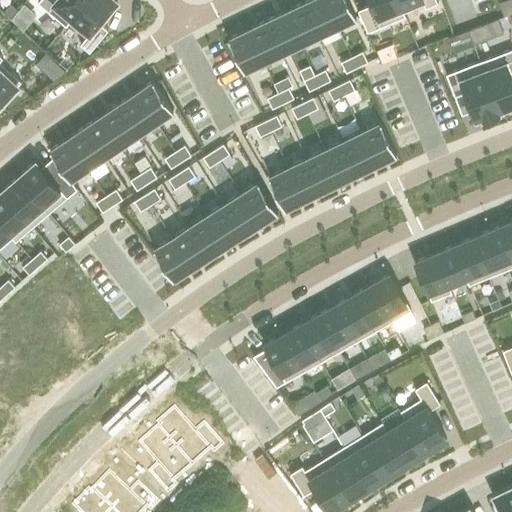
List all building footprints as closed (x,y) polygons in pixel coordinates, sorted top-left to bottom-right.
[(38,0),(38,1),(65,24),(85,0),(38,0)] [(85,0),(65,24),(66,25),(69,21),(86,36),(80,43),(90,51),(108,29),(99,22),(117,0),(85,0)] [(337,25),(325,0),(305,0),(303,1),(319,34),(337,25)] [(325,0),(337,25),(357,16),(348,0),(325,0)] [(372,0),(373,2),(358,8),(368,30),(406,15),(404,11),(402,11),(398,0),(372,0)] [(398,0),(402,11),(404,11),(425,2),(427,7),(438,2),(436,0),(398,0)] [(319,34),(303,1),(285,10),(300,43),(319,34)] [(266,19),(282,51),(300,43),(285,10),(266,19)] [(498,18),(488,22),(493,36),(503,32),(498,19),(498,18)] [(282,51),(266,19),(248,27),(263,60),(282,51)] [(228,37),(244,69),(263,60),(248,27),(228,37)] [(511,47),(480,60),(498,109),(511,103),(511,77),(511,74),(511,73),(511,47)] [(362,50),(352,56),(357,66),(368,61),(362,50)] [(0,102),(5,98),(8,101),(19,89),(16,86),(21,81),(0,60),(0,59),(3,57),(0,54),(0,102)] [(352,56),(341,61),(346,72),(357,66),(352,56)] [(480,60),(446,72),(455,95),(466,91),(476,117),(482,115),(483,117),(499,111),(498,109),(480,60)] [(314,74),(320,85),(331,79),(325,68),(314,74)] [(314,74),(304,79),(309,90),(320,85),(314,74)] [(339,83),(344,94),(355,89),(350,78),(339,83)] [(155,121),(173,109),(153,79),(135,91),(155,121)] [(328,88),(333,99),(344,94),(339,83),(328,88)] [(289,86),(278,92),(283,102),(294,97),(289,86)] [(138,132),(155,121),(135,91),(118,102),(138,132)] [(267,97),(272,108),(283,102),(278,92),(267,97)] [(313,96),(302,101),(307,112),(318,107),(313,96)] [(297,117),(307,112),(302,101),(291,107),(297,117)] [(102,113),(122,143),(138,132),(118,102),(102,113)] [(85,125),(105,155),(122,143),(102,113),(85,125)] [(276,114),(266,119),(271,130),(282,125),(276,114)] [(271,130),(266,119),(255,124),(260,135),(271,130)] [(377,162),(396,152),(381,120),(361,130),(377,162)] [(105,155),(85,125),(68,136),(88,166),(105,155)] [(361,130),(343,138),(359,171),(377,162),(361,130)] [(68,136),(50,148),(70,178),(88,166),(68,136)] [(343,138),(325,147),(340,180),(359,171),(343,138)] [(223,143),(213,149),(219,159),(230,153),(223,143)] [(181,161),(191,154),(185,144),(175,150),(181,161)] [(340,180),(325,147),(306,156),(322,189),(340,180)] [(219,159),(213,149),(203,156),(209,166),(219,159)] [(175,150),(164,157),(171,167),(181,161),(175,150)] [(306,156),(288,165),(304,197),(322,189),(306,156)] [(36,160),(18,175),(49,212),(67,196),(36,160)] [(189,165),(178,171),(185,181),(195,175),(189,165)] [(304,197),(288,165),(269,175),(284,207),(304,197)] [(157,176),(150,166),(140,172),(147,182),(157,176)] [(185,181),(178,171),(168,178),(175,188),(185,181)] [(147,182),(140,172),(130,179),(137,189),(147,182)] [(18,175),(1,189),(32,226),(49,212),(18,175)] [(260,222),(278,210),(258,180),(240,191),(260,222)] [(151,203),(161,197),(154,187),(144,193),(151,203)] [(116,188),(106,194),(112,205),(123,198),(116,188)] [(1,189),(0,190),(0,220),(16,240),(32,226),(1,189)] [(223,202),(242,233),(260,222),(240,191),(223,202)] [(134,200),(141,210),(151,203),(144,193),(134,200)] [(106,194),(96,201),(102,211),(112,205),(106,194)] [(242,233),(223,202),(206,213),(225,244),(242,233)] [(225,244),(206,213),(189,224),(208,255),(225,244)] [(0,220),(0,247),(12,237),(15,240),(16,240),(0,220)] [(511,226),(510,220),(491,228),(507,268),(511,265),(511,226)] [(172,235),(191,266),(208,255),(189,224),(172,235)] [(79,226),(69,234),(76,242),(85,234),(79,226)] [(491,228),(472,236),(488,275),(507,268),(491,228)] [(69,234),(60,241),(66,249),(76,242),(69,234)] [(191,266),(172,235),(153,247),(173,277),(191,266)] [(472,236),(453,244),(470,283),(488,275),(472,236)] [(453,244),(434,252),(451,291),(452,291),(448,282),(465,275),(469,284),(470,283),(453,244)] [(41,248),(31,256),(38,264),(47,256),(41,248)] [(434,252),(415,260),(431,299),(451,291),(434,252)] [(31,256),(22,264),(29,272),(38,264),(31,256)] [(390,272),(371,282),(393,320),(411,309),(390,272)] [(8,277),(0,283),(0,285),(6,292),(15,284),(8,277)] [(76,294),(60,308),(87,340),(102,327),(81,304),(91,296),(78,281),(70,287),(76,294)] [(371,282),(354,292),(375,330),(393,320),(371,282)] [(354,292),(336,302),(357,340),(375,330),(354,292)] [(336,302),(318,312),(339,350),(357,340),(336,302)] [(34,319),(26,326),(39,341),(48,333),(69,356),(87,340),(60,308),(40,326),(34,319)] [(318,312),(300,322),(321,360),(339,350),(318,312)] [(300,322),(283,333),(304,370),(321,360),(300,322)] [(439,322),(431,325),(436,334),(443,330),(439,322)] [(431,325),(424,329),(428,338),(436,334),(431,325)] [(283,333),(264,343),(285,380),(304,370),(283,333)] [(13,351),(0,364),(0,373),(26,399),(43,382),(20,360),(29,351),(14,337),(7,345),(13,351)] [(511,344),(510,346),(502,349),(511,373),(511,372),(511,344)] [(398,345),(387,351),(391,358),(402,352),(398,345)] [(373,353),(367,357),(373,367),(379,364),(373,353)] [(367,357),(361,360),(367,371),(373,367),(367,357)] [(350,369),(333,379),(338,388),(355,378),(350,369)] [(0,401),(12,413),(26,399),(0,373),(0,401)] [(421,398),(401,410),(426,450),(446,438),(429,410),(440,403),(426,381),(415,388),(421,398)] [(327,384),(316,391),(321,398),(332,391),(327,384)] [(315,391),(292,406),(298,414),(320,399),(315,391)] [(177,401),(158,416),(188,451),(205,437),(211,444),(222,435),(206,417),(197,425),(177,401)] [(312,413),(302,419),(303,422),(304,423),(302,423),(306,429),(326,417),(320,408),(312,413)] [(401,410),(382,422),(407,462),(426,450),(401,410)] [(158,416),(140,431),(160,455),(151,463),(166,482),(177,473),(171,465),(188,451),(158,416)] [(382,422),(363,433),(387,474),(407,462),(382,422)] [(363,433),(343,445),(368,486),(387,474),(363,433)] [(343,446),(324,458),(349,498),(368,487),(343,446)] [(112,455),(95,471),(126,504),(142,489),(149,496),(159,486),(142,469),(133,477),(112,455)] [(302,465),(290,472),(304,494),(315,487),(329,510),(349,498),(324,458),(312,465),(305,469),(302,465)] [(95,471),(77,487),(99,510),(96,511),(117,511),(126,504),(95,471)] [(511,511),(511,483),(493,493),(502,511),(511,511)]
